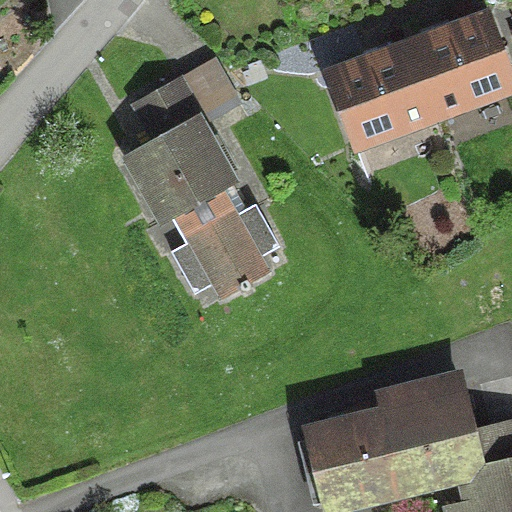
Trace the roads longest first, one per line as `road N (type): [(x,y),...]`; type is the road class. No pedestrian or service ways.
road 1 (residential): [(115,0),(0,133)]
road 2 (unknown): [(125,511),(280,431)]
